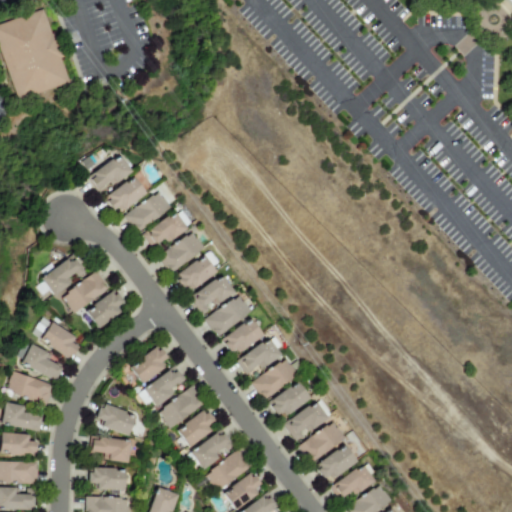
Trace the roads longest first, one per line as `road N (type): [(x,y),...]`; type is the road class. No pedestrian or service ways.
road 1 (residential): [(308,511),(162,311)]
road 2 (residential): [(162,311),(94,363),(68,437),(59,511)]
road 3 (residential): [(162,311),(78,221)]
